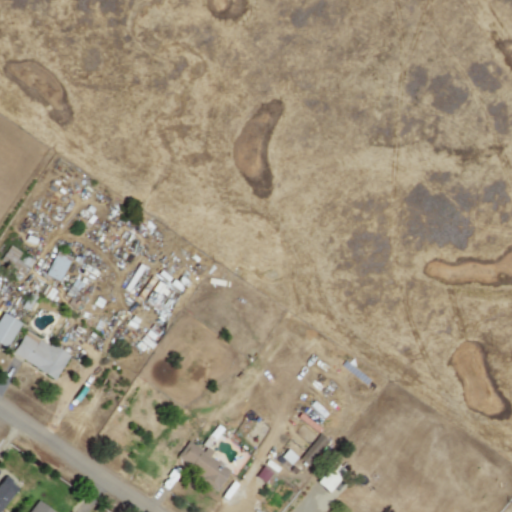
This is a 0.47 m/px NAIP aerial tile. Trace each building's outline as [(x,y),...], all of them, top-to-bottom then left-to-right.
[(59,282),(69,260),(54,253),(44,275),(59,282)] [(0,314),(0,346),(4,349),(19,324),(0,313),(0,314)] [(67,356),(23,331),(10,355),(53,380),(67,356)] [(298,459),(307,466),(326,441),(317,434),(298,459)] [(202,452),(186,442),(173,461),(216,489),(229,470),(202,452)] [(324,492),(343,475),(333,463),(314,481),(324,492)] [(0,508),(17,487),(3,477),(0,480),(0,508)] [(50,511),(36,501),(27,511),(50,511)]
